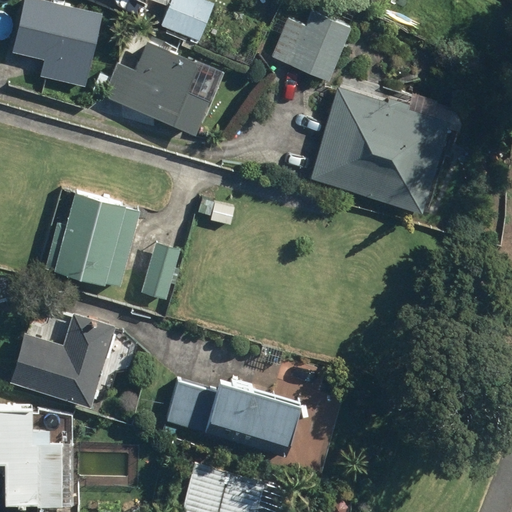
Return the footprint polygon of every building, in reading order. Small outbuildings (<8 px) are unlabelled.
[(52,0),(24,0),(14,47),(47,55),(43,73),(89,83),(104,11),(52,0)] [(286,13),(270,52),(329,77),(352,23),(312,5),(305,21),(286,13)] [(131,28),(105,91),(198,130),(213,95),(190,86),(202,58),(131,28)] [(440,111),(331,85),(308,177),(417,204),(440,111)] [(115,281),(131,204),(68,191),(51,268),(115,281)] [(156,237),(143,288),(168,294),(180,243),(156,237)] [(29,329),(14,377),(93,402),(116,326),(71,312),(62,339),(29,329)] [(179,375),(167,416),(286,451),(302,397),(221,373),(217,386),(179,375)] [(0,401),(0,458),(5,458),(5,498),(20,497),(20,503),(76,503),(75,406),(0,401)] [(193,457),(183,511),(260,511),(268,471),(193,457)]
